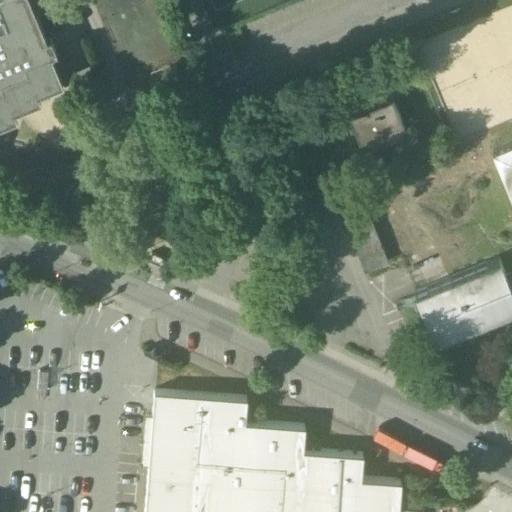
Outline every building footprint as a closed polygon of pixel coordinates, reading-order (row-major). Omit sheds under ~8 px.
[(0,0),(0,89),(5,87),(2,81),(29,70),(26,63),(50,53),(52,52),(52,51),(46,37),(36,12),(49,6),(45,0),(0,0)] [(56,50),(50,35),(46,37),(52,51),(56,50)] [(29,70),(2,81),(5,87),(0,89),(0,122),(16,115),(13,109),(40,98),(37,91),(62,81),(50,53),(26,63),(29,70)] [(392,95),(348,114),(362,149),(406,131),(392,95)] [(511,145),(493,153),(511,200),(511,145)] [(365,206),(342,215),(365,271),(388,262),(365,206)] [(499,258),(415,292),(435,341),(511,309),(511,288),(506,274),(499,258)] [(143,511),(418,511),(419,505),(399,504),(400,479),(360,476),(362,452),(302,447),(304,423),(244,419),(246,395),(205,392),(153,388),(143,511)]
